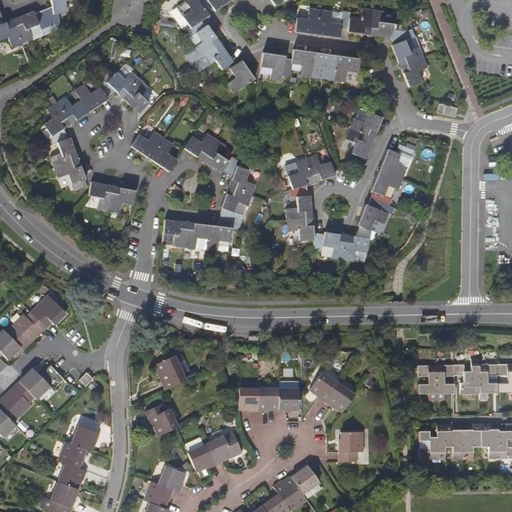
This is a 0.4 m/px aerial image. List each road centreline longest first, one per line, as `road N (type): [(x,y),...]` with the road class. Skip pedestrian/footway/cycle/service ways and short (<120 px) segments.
road 1 (tertiary): [(468,315),(248,319),(133,298)]
road 2 (residential): [(410,120),(382,56),(273,33)]
road 3 (residential): [(468,315),(474,137)]
road 4 (residential): [(118,345),(117,445),(106,511)]
road 5 (tertiary): [(133,298),(61,261),(0,206)]
road 6 (residential): [(162,188),(170,211),(209,210),(214,181),(199,168),(182,166),(166,182)]
road 7 (residential): [(114,158),(131,121),(111,108),(96,115),(80,147),(106,163)]
road 8 (residential): [(273,33),(262,7),(244,5),(229,15),(243,46),(251,50),(268,38)]
road 9 (residential): [(118,345),(84,362),(32,357),(6,383)]
